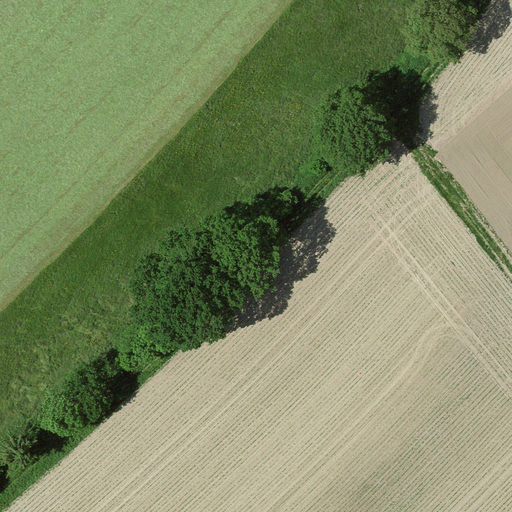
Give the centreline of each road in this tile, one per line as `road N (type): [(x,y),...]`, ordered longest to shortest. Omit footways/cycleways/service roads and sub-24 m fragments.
road 1 (track): [(0,482),(251,257),(417,86)]
road 2 (track): [(390,112),(511,268)]
